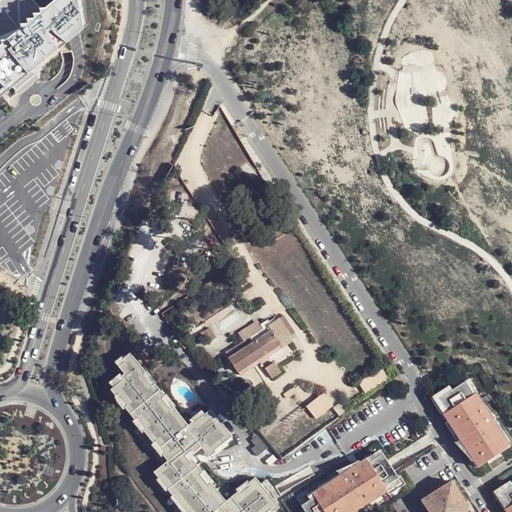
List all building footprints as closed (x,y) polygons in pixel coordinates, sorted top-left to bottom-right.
[(0,0),(0,97),(85,27),(80,0),(53,0),(44,8),(35,0),(0,0)] [(283,317),(279,319),(291,337),(296,335),(283,317)] [(253,345),(228,362),(237,375),(264,356),(266,359),(267,360),(283,349),(280,346),(289,339),(291,337),(279,319),(252,337),(253,338),(250,340),(253,345)] [(201,333),(208,344),(214,340),(207,330),(201,333)] [(280,346),(283,349),(292,343),(289,339),(280,346)] [(157,440),(162,447),(188,425),(174,407),(171,410),(162,398),(165,396),(155,384),(153,386),(143,374),(146,372),(131,353),(124,358),(126,361),(119,366),(125,373),(122,376),(124,379),(114,387),(111,389),(116,396),(119,393),(128,405),(126,407),(135,419),(138,417),(147,429),(144,431),(154,443),(157,440)] [(124,358),(122,356),(116,362),(119,366),(126,361),(124,358)] [(264,356),(237,375),(239,378),(266,359),(264,356)] [(272,382),(282,375),(274,364),(264,372),(272,382)] [(146,372),(143,374),(153,386),(155,384),(157,382),(148,370),(146,372)] [(122,376),(120,373),(110,382),(114,387),(124,379),(122,376)] [(470,391),(464,382),(450,391),(439,399),(447,412),(443,414),(448,421),(452,427),(461,439),(469,452),(468,453),(476,467),(505,448),(497,435),(498,434),(490,421),(492,420),(480,401),(475,394),(473,395),(470,391)] [(439,399),(450,391),(447,387),(431,398),(441,415),(443,414),(447,412),(439,399)] [(297,394),(294,390),(283,398),(287,402),(297,394)] [(128,405),(119,393),(116,396),(118,401),(124,409),(126,407),(128,405)] [(165,396),(162,398),(171,410),(174,407),(176,406),(167,394),(165,396)] [(317,422),(334,408),(323,395),(307,409),(317,422)] [(480,401),(492,420),(493,419),(496,417),(482,399),(480,401)] [(334,408),(339,415),(344,411),(339,403),(334,408)] [(232,436),(211,409),(205,414),(193,424),(192,422),(188,425),(162,447),(166,453),(164,455),(168,460),(154,471),(168,489),(172,495),(186,511),(210,511),(226,500),(212,482),(209,485),(200,473),(202,471),(193,458),(190,460),(185,454),(193,449),(195,452),(202,447),(210,457),(216,452),(215,450),(226,441),(232,436)] [(192,422),(193,424),(205,414),(202,410),(190,420),(192,422)] [(138,417),(133,421),(143,432),(144,431),(147,429),(138,417)] [(492,420),(490,421),(498,434),(501,432),(493,419),(492,420)] [(452,427),(448,421),(444,423),(456,442),(461,439),(452,427)] [(469,452),(461,439),(456,442),(454,444),(470,461),(471,460),(468,453),(469,452)] [(154,443),(152,444),(162,456),(164,455),(166,453),(162,447),(157,440),(154,443)] [(226,441),(215,450),(216,452),(217,454),(229,444),(226,441)] [(193,454),(195,452),(193,449),(185,454),(190,460),(193,458),(193,454)] [(378,495),(380,497),(400,484),(381,454),(367,462),(365,459),(357,463),(339,475),(341,477),(327,485),(313,495),(314,496),(300,505),(305,511),(351,511),(360,507),(378,495)] [(338,474),(339,475),(357,463),(356,461),(336,470),(338,474)] [(202,471),(200,473),(209,485),(212,482),(214,481),(204,469),(202,471)] [(327,485),(341,477),(339,475),(338,474),(325,482),(327,485)] [(165,490),(168,489),(158,477),(156,479),(165,490)] [(228,503),(226,500),(210,511),(265,511),(270,508),(272,511),(278,506),(268,493),(260,483),(255,477),(249,481),(251,484),(240,493),(238,491),(231,496),(233,498),(228,503)] [(260,483),(268,493),(273,488),(266,478),(260,483)] [(238,491),(240,493),(251,484),(249,481),(247,480),(236,489),(238,491)] [(463,511),(469,508),(450,480),(443,484),(434,490),(421,499),(427,509),(429,511),(463,511)] [(491,492),(502,510),(504,509),(508,506),(500,493),(511,486),(508,482),(491,492)] [(511,511),(511,485),(511,486),(500,493),(508,506),(504,509),(505,511),(511,511)] [(182,511),(186,511),(172,495),(170,496),(182,511)] [(380,497),(378,495),(360,507),(363,511),(382,500),(380,497)]
